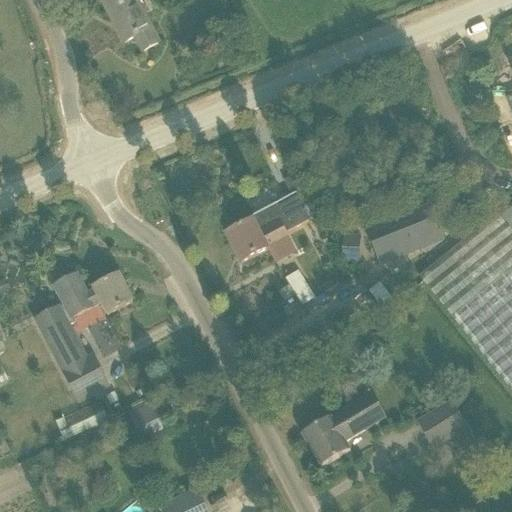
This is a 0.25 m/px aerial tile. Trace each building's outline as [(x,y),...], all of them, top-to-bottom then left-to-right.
[(101,0),(125,44),(135,38),(143,53),(159,44),(138,5),(146,0),(101,0)] [(284,182),(289,192),(298,188),(293,178),(284,182)] [(398,223),(382,234),(402,262),(454,226),(434,198),(419,208),(424,215),(403,230),(398,223)] [(252,223),(227,236),(242,264),(268,250),(289,238),(281,224),(290,219),(282,202),(250,219),(252,223)] [(498,215),(451,252),(421,277),(511,389),(511,210),(501,219),(498,215)] [(342,261),(359,262),(361,238),(344,237),(342,261)] [(304,306),(313,301),(316,299),(307,285),(299,272),(294,275),(286,280),(289,285),(296,297),(302,307),(304,306)] [(108,316),(133,303),(119,277),(94,290),(95,291),(87,295),(77,276),(55,287),(63,303),(34,321),(79,406),(111,389),(94,355),(88,358),(70,325),(75,323),(72,320),(102,304),(108,316)] [(0,299),(4,301),(10,286),(0,282),(0,299)] [(0,363),(0,385),(9,381),(1,364),(0,363)] [(166,389),(175,384),(169,372),(160,376),(166,389)] [(105,398),(110,407),(119,402),(114,393),(105,398)] [(302,436),(321,469),(351,452),(346,443),(386,419),(372,395),(332,419),(331,419),(302,436)] [(100,401),(56,421),(65,440),(109,420),(100,401)] [(130,418),(141,439),(170,425),(159,403),(130,418)] [(475,441),(454,403),(419,423),(439,461),(475,441)] [(162,511),(207,511),(198,493),(162,511)]
